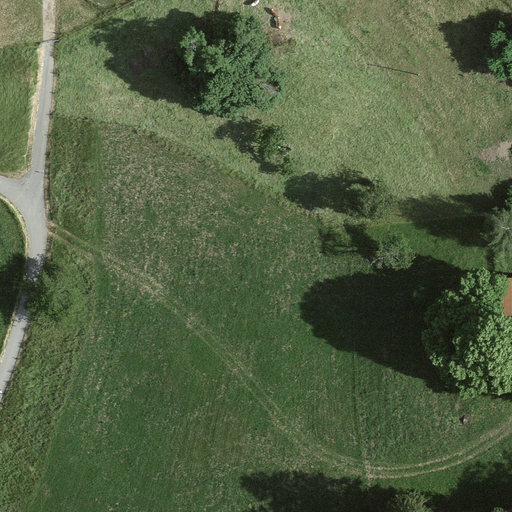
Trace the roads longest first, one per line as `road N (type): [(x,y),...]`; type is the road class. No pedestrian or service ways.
road 1 (unclassified): [(48,0),(35,180),(23,199)]
road 2 (unclassified): [(23,199),(36,222),(36,255),(0,386)]
